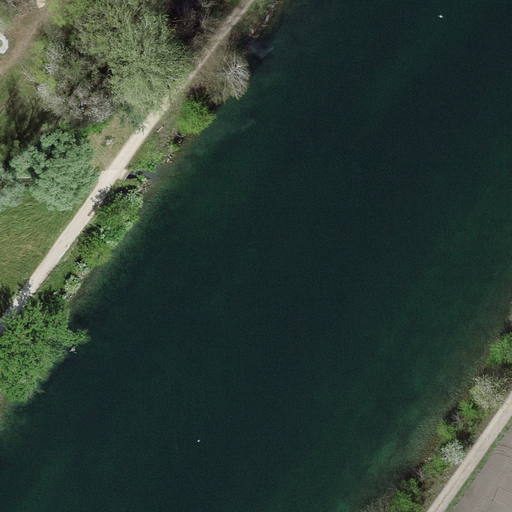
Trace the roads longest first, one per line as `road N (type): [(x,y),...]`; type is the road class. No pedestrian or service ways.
road 1 (track): [(246,0),(0,331)]
road 2 (track): [(438,511),(511,407)]
